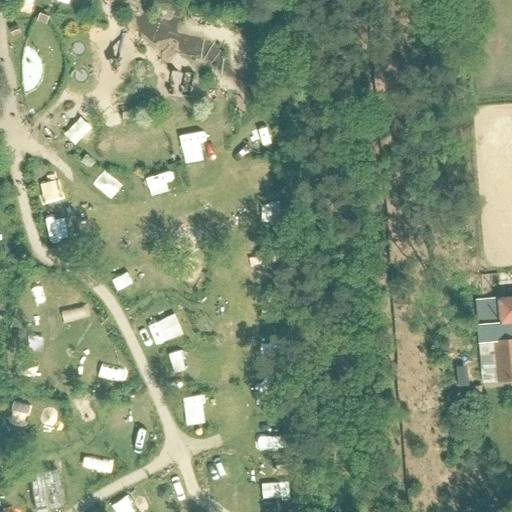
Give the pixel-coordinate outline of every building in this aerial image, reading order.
[(156,40),(163,28),(146,18),(139,31),(156,40)] [(166,68),(168,86),(178,85),(177,67),(166,68)] [(108,125),(109,144),(129,143),(128,124),(108,125)] [(243,168),(246,183),(272,179),(270,163),(243,168)] [(216,196),(202,209),(225,233),(239,220),(216,196)] [(133,211),(136,240),(156,238),(154,209),(133,211)] [(195,229),(194,217),(174,218),(174,230),(195,229)] [(105,277),(118,277),(118,259),(105,258),(105,277)] [(511,267),(493,270),(494,279),(511,277),(511,267)] [(168,269),(167,284),(185,284),(186,270),(168,269)] [(511,322),(511,295),(493,297),(495,324),(511,322)] [(511,338),(492,340),(496,382),(511,380),(511,338)] [(51,356),(26,369),(35,384),(59,371),(51,356)] [(212,378),(231,378),(231,358),(213,357),(212,378)] [(180,360),(180,376),(197,377),(198,360),(180,360)] [(107,379),(127,379),(127,368),(107,368),(107,379)] [(233,403),(232,391),(211,392),(212,404),(233,403)] [(63,398),(63,421),(81,421),(81,398),(63,398)] [(126,405),(110,405),(110,426),(126,426),(126,405)] [(279,476),(263,477),(264,491),(279,491),(279,476)] [(117,511),(135,511),(136,491),(118,491),(117,511)] [(152,502),(151,511),(174,511),(174,502),(152,502)]
